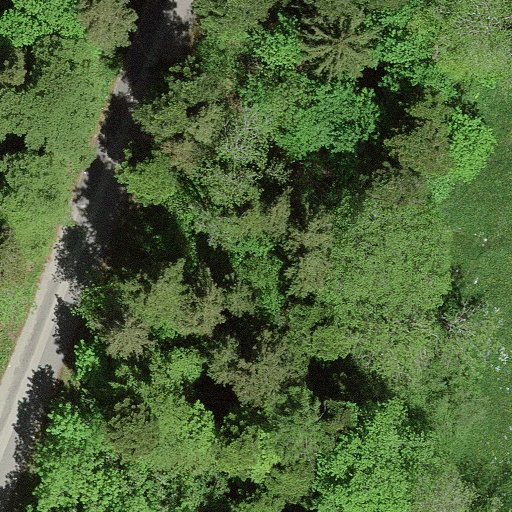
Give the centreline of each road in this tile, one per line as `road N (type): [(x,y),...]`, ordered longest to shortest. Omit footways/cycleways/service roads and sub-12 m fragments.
road 1 (tertiary): [(0,431),(163,0)]
road 2 (track): [(152,30),(221,84),(392,187)]
